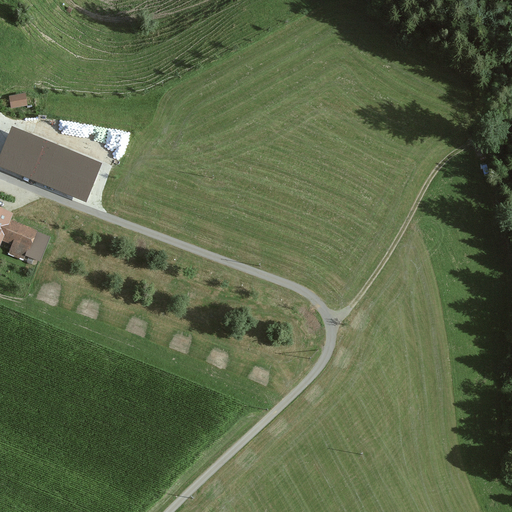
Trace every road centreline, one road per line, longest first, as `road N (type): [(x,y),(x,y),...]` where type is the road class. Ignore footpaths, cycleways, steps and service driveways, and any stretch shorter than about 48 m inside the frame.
road 1 (unclassified): [(171,511),(324,361),(328,316),(299,289),(0,174)]
road 2 (track): [(363,0),(472,83),(480,107),(467,141),(430,179),(373,277),(331,329)]
